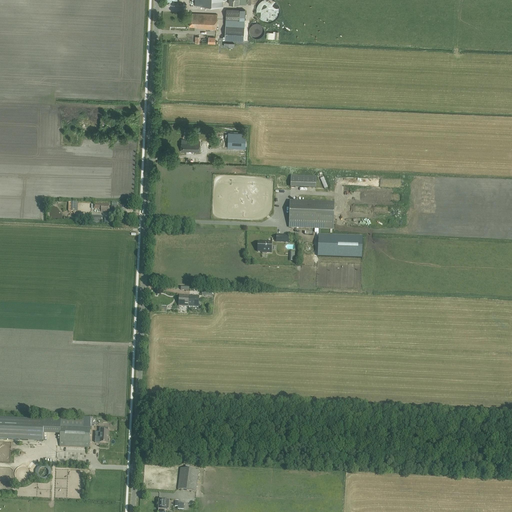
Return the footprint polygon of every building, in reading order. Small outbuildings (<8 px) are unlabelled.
[(226,9),(226,20),(239,21),(239,9),(226,9)] [(205,29),(216,29),(217,14),(190,13),(190,26),(195,26),(195,27),(199,27),(199,28),(205,28),(205,29)] [(244,26),(225,25),(225,40),(243,41),(244,26)] [(101,131),(105,131),(105,129),(112,129),(112,118),(101,117),(101,124),(102,124),(101,131)] [(246,149),(246,133),(228,133),(227,147),(238,147),(238,148),(246,149)] [(200,141),(186,140),(182,140),(182,151),(200,151),(200,141)] [(290,185),(315,185),(315,176),(290,175),(290,185)] [(333,229),(334,204),(290,202),(289,227),(333,229)] [(93,204),(93,208),(101,209),(101,212),(109,212),(109,204),(93,204)] [(362,258),(363,237),(319,235),(318,256),(362,258)] [(262,252),(262,253),(271,253),(272,242),(262,242),(258,242),(258,252),(262,252)] [(198,307),(199,296),(187,295),(187,296),(180,296),(179,306),(198,307)] [(0,418),(0,439),(43,441),(44,420),(0,418)] [(84,419),(61,418),(60,446),(90,448),(90,426),(83,426),(84,419)] [(109,435),(109,431),(100,430),(100,442),(108,442),(108,435),(109,435)] [(178,489),(196,491),(198,471),(181,468),(178,489)] [(165,501),(159,500),(158,509),(165,510),(165,509),(168,509),(169,500),(165,499),(165,501)]
